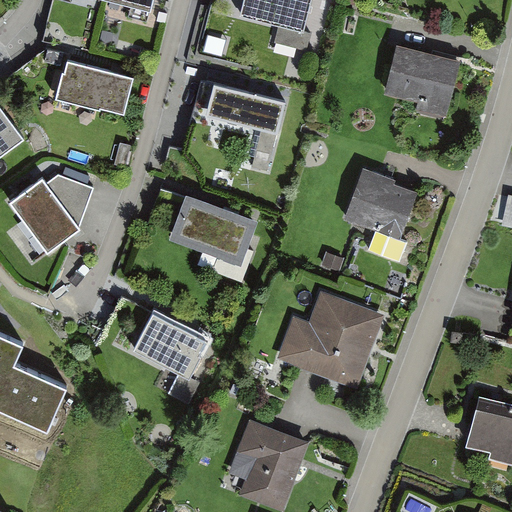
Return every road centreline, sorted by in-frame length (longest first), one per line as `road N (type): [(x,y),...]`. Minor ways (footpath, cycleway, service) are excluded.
road 1 (residential): [(364,511),(511,93)]
road 2 (residential): [(83,312),(148,134),(182,0)]
